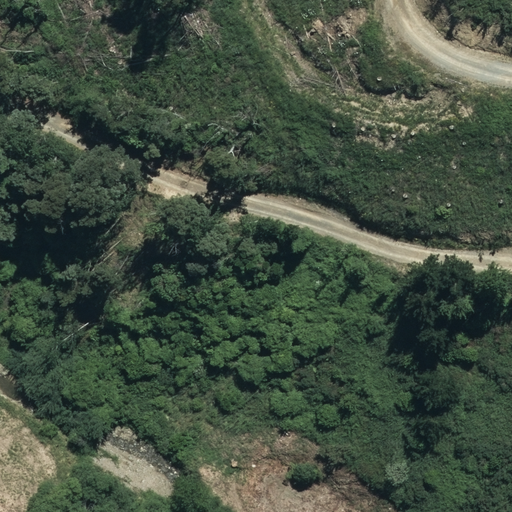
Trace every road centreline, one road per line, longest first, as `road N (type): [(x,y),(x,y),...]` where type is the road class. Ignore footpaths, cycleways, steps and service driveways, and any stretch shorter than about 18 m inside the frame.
road 1 (track): [(0,104),(49,118),(196,187),(319,215),(416,250),(511,260)]
road 2 (track): [(511,79),(442,58),(400,29),(389,0)]
